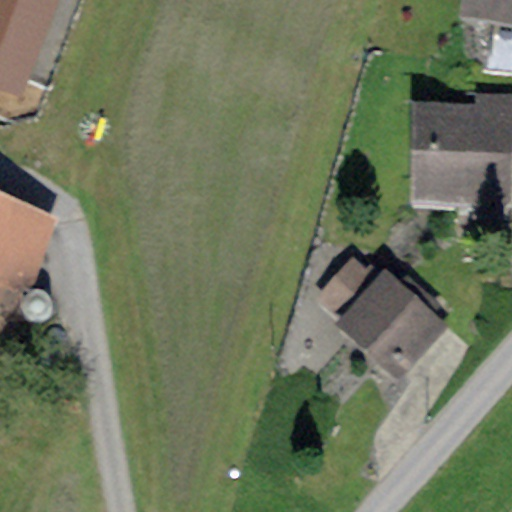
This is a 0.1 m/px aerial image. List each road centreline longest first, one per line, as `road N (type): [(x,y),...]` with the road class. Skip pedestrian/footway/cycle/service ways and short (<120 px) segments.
road 1 (unknown): [(118,511),(104,408),(52,187)]
road 2 (unclassified): [(375,511),(511,357)]
